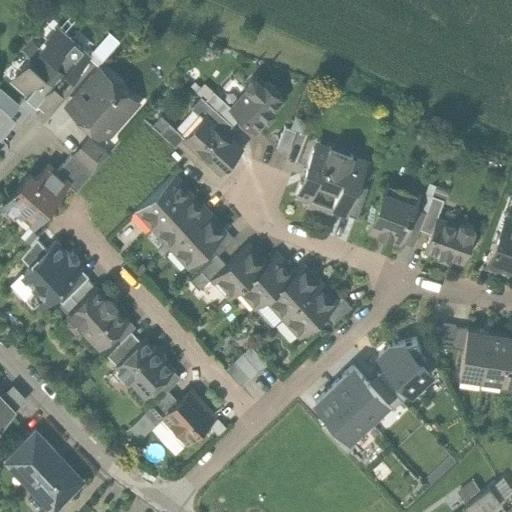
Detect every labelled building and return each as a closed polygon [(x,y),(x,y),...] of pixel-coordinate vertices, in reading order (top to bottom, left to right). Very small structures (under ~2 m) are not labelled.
[(60,31),(52,40),(48,37),(35,52),(65,78),(87,54),(80,48),(82,46),(73,37),(70,40),(60,31)] [(65,78),(35,52),(21,67),(25,70),(17,79),(27,88),(25,91),(34,99),(36,97),(43,103),(65,78)] [(89,71),(72,89),(81,98),(98,80),(89,71)] [(281,99),(255,76),(252,76),(244,84),(245,88),(246,89),(231,107),(230,107),(240,116),(255,130),(265,119),(266,120),(274,112),(271,109),(281,99)] [(110,88),(99,79),(98,80),(81,98),(72,108),(97,132),(109,131),(136,102),(119,86),(114,91),(110,88)] [(231,107),(213,91),(204,100),(232,125),(240,116),(230,107),(231,107)] [(204,100),(200,96),(191,107),(198,113),(202,118),(204,116),(224,133),(232,125),(204,100)] [(180,133),(179,133),(183,136),(184,138),(202,118),(198,113),(180,133)] [(224,133),(204,116),(202,118),(184,138),(219,170),(240,148),(224,133)] [(180,133),(168,121),(159,131),(174,146),(183,136),(179,133),(180,133)] [(295,130),(284,126),(276,147),(287,151),(295,130)] [(90,136),(75,153),(92,168),(107,151),(90,136)] [(329,147),(325,155),(313,150),(307,167),(306,167),(305,171),(308,179),(301,182),(301,181),(299,186),(296,195),(300,197),(300,196),(310,200),(316,183),(337,190),(339,185),(353,190),(361,169),(349,164),(352,156),(329,147)] [(71,150),(55,168),(67,179),(66,180),(74,188),(92,168),(75,153),(71,150)] [(45,160),(33,173),(30,169),(25,171),(2,197),(3,201),(12,209),(17,210),(20,206),(33,217),(66,180),(67,179),(55,168),(45,160)] [(173,173),(135,207),(153,226),(190,192),(173,173)] [(353,190),(339,185),(337,190),(331,207),(356,217),(364,195),(353,190)] [(416,204),(382,191),(376,208),(372,206),(367,219),(371,220),(367,230),(378,234),(377,235),(390,240),(391,239),(401,243),(401,242),(414,209),(416,204)] [(190,192),(153,226),(170,245),(207,211),(190,192)] [(425,213),(419,230),(430,234),(436,218),(437,218),(443,201),(432,196),(425,213)] [(414,209),(401,242),(413,247),(419,230),(425,213),(414,209)] [(207,211),(170,245),(188,264),(209,245),(225,230),(207,211)] [(511,217),(506,215),(503,216),(498,230),(499,232),(499,234),(496,235),(493,243),(494,245),(486,267),(500,272),(501,270),(511,273),(511,217)] [(437,218),(436,218),(430,234),(424,250),(437,255),(437,257),(447,261),(449,257),(462,262),(474,230),(472,227),(463,223),(459,225),(458,227),(437,218)] [(225,230),(209,245),(217,254),(233,239),(225,230)] [(35,231),(19,249),(28,259),(46,243),(35,231)] [(28,259),(21,266),(20,265),(12,273),(11,276),(22,287),(25,287),(28,284),(40,298),(53,286),(62,278),(79,262),(75,258),(76,257),(76,252),(71,247),(67,246),(66,247),(55,235),(46,243),(28,259)] [(225,263),(210,276),(210,277),(228,296),(238,287),(237,287),(265,261),(247,242),(225,263)] [(274,252),(265,261),(237,287),(238,287),(255,306),(265,297),(264,297),(292,272),(292,271),(274,252)] [(217,254),(190,279),(198,288),(210,277),(210,276),(225,263),(217,254)] [(79,262),(62,278),(70,287),(85,273),(87,271),(79,262)] [(292,272),(264,297),(265,297),(282,316),(319,282),(301,262),(292,271),(292,272)] [(61,295),(58,298),(66,307),(94,282),(85,273),(70,287),(61,295)] [(70,287),(62,278),(53,286),(61,295),(70,287)] [(94,282),(66,307),(66,313),(73,321),(79,321),(80,320),(97,339),(100,337),(103,337),(109,332),(110,328),(125,314),(115,303),(115,298),(108,291),(103,291),(95,281),(94,282)] [(319,282),(282,316),(299,335),(322,314),(336,301),(319,282)] [(336,301),(322,314),(331,324),(351,307),(341,296),(336,301)] [(125,314),(110,328),(119,336),(130,326),(134,322),(126,313),(125,314)] [(455,327),(443,325),(439,347),(451,349),(455,327)] [(119,336),(106,349),(115,359),(139,337),(130,326),(119,336)] [(467,329),(455,327),(451,349),(463,351),(467,329)] [(489,333),(467,329),(463,351),(458,376),(481,380),(489,333)] [(510,337),(489,333),(481,380),(502,384),(510,337)] [(139,337),(115,359),(116,361),(116,366),(122,373),(128,373),(144,391),(155,380),(171,365),(162,356),(163,350),(156,343),(151,342),(143,334),(139,337)] [(511,336),(510,337),(502,384),(511,385),(511,336)] [(388,345),(376,356),(386,366),(410,393),(431,374),(415,338),(388,345)] [(265,361),(250,345),(242,352),(256,369),(265,361)] [(256,369),(242,352),(233,360),(248,376),(256,369)] [(248,376),(233,360),(225,368),(239,384),(248,376)] [(171,365),(155,380),(164,389),(167,386),(179,374),(171,365)] [(387,403),(368,382),(352,365),(333,382),(367,420),(387,403)] [(410,393),(386,366),(377,374),(401,401),(410,393)] [(401,401),(377,374),(368,382),(387,403),(392,409),(401,401)] [(367,420),(333,382),(313,399),(329,417),(348,438),(367,420)] [(0,411),(13,399),(0,384),(0,411)] [(164,389),(143,408),(154,420),(162,413),(161,411),(177,397),(167,386),(164,389)] [(177,397),(161,411),(162,413),(154,420),(151,423),(174,449),(186,438),(185,438),(190,434),(198,434),(202,431),(202,422),(214,412),(189,386),(177,397)] [(348,438),(329,417),(321,425),(345,452),(354,444),(348,438)] [(57,445),(35,421),(9,445),(37,476),(33,479),(54,502),(81,476),(55,447),(57,445)] [(511,457),(509,451),(497,456),(503,471),(511,468),(511,469),(511,457)] [(494,479),(464,501),(472,511),(479,511),(504,494),(500,486),(494,479)]
